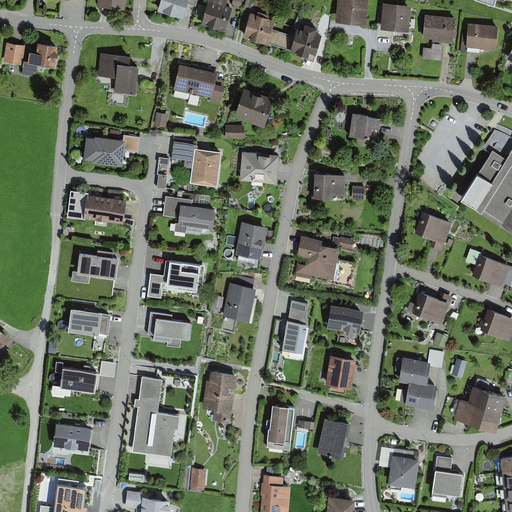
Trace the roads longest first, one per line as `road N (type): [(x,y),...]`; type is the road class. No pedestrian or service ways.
road 1 (residential): [(79,28),(61,175),(140,185),(148,196),(107,511)]
road 2 (residential): [(333,83),(296,175),(256,387),(243,511)]
road 3 (residential): [(371,426),(416,87)]
road 4 (track): [(61,175),(26,511)]
road 5 (residential): [(333,83),(199,36),(137,29)]
road 6 (residential): [(511,431),(468,441),(371,426)]
